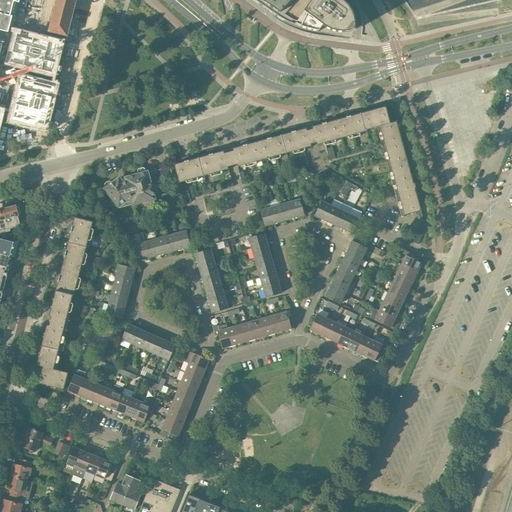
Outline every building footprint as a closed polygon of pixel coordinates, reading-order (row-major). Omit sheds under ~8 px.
[(0,0),(0,115),(3,102),(0,101),(0,77),(19,0),(0,0)] [(56,0),(48,32),(68,37),(76,0),(56,0)] [(255,0),(276,14),(283,19),(296,25),(299,26),(303,28),(307,29),(318,31),(323,25),(325,27),(328,29),(332,30),(334,31),(335,32),(336,32),(338,32),(339,32),(340,32),(342,32),(344,32),(346,32),(348,32),(350,31),(355,30),(355,27),(355,25),(355,23),(355,21),(354,19),(354,18),(354,17),(353,15),(353,14),(352,13),(351,11),(350,8),(348,6),(347,5),(346,3),(342,0),(255,0)] [(16,34),(9,63),(52,74),(59,45),(16,34)] [(22,79),(11,121),(44,129),(55,87),(22,79)] [(386,106),(361,113),(366,130),(379,126),(404,215),(416,212),(420,227),(413,242),(418,244),(426,227),(396,121),(390,123),(386,106)] [(366,131),(366,130),(361,113),(351,116),(351,114),(350,114),(346,115),(345,115),(346,117),(336,120),(341,138),(366,131)] [(310,130),(307,130),(306,128),(296,131),(296,129),(295,129),(291,130),(290,131),(291,132),(282,135),(287,153),(311,146),(311,144),(314,143),(316,143),(317,145),(341,138),(336,120),(327,122),(327,121),(326,120),(321,122),(321,124),(312,127),(312,129),(310,130)] [(262,160),(287,153),(282,135),(272,138),(272,136),(271,135),(266,137),(266,139),(257,142),(262,160)] [(204,176),(229,169),(228,167),(233,166),(237,164),(237,167),(262,160),(257,142),(248,144),(247,142),(242,143),(242,144),(242,146),(232,148),(233,151),(229,152),(224,153),(224,151),(214,154),(213,152),(213,151),(208,153),(208,155),(199,158),(204,176)] [(351,150),(352,154),(369,149),(368,145),(351,150)] [(332,147),(326,148),(329,160),(335,159),(332,147)] [(299,156),(302,168),(308,166),(305,154),(299,156)] [(199,158),(189,160),(189,158),(188,158),(184,159),(183,160),(184,162),(174,164),(179,183),(204,176),(199,158)] [(173,179),(170,167),(156,171),(154,169),(151,170),(150,172),(147,173),(144,168),(139,170),(138,175),(127,178),(127,179),(134,204),(143,202),(144,204),(155,201),(154,195),(157,191),(156,186),(151,185),(150,184),(164,180),(164,182),(173,179)] [(282,180),(281,176),(280,174),(282,173),(281,169),(271,172),(274,183),(282,180)] [(121,207),(134,204),(127,179),(121,181),(119,178),(113,183),(112,183),(108,182),(107,184),(106,188),(114,198),(114,204),(120,206),(121,207)] [(350,187),(352,184),(347,181),(340,193),(346,196),(350,187)] [(180,192),(183,204),(191,202),(188,190),(180,192)] [(290,202),(294,218),(305,215),(300,199),(290,202)] [(334,199),(331,205),(324,220),(333,224),(340,209),(343,203),(334,199)] [(321,201),(314,216),(324,220),(331,205),(321,201)] [(284,221),(294,218),(290,202),(280,205),(284,221)] [(0,236),(5,238),(7,232),(10,231),(9,229),(20,226),(17,216),(19,216),(20,214),(19,208),(16,206),(4,209),(3,205),(1,204),(0,204),(0,236)] [(270,207),(274,223),(284,221),(280,205),(270,207)] [(264,226),(274,223),(270,207),(260,210),(264,226)] [(333,224),(342,229),(349,214),(340,209),(333,224)] [(359,218),(349,214),(342,229),(352,233),(359,218)] [(68,242),(86,247),(93,222),(75,217),(72,227),(70,226),(70,227),(68,232),(69,232),(71,233),(68,242)] [(186,230),(176,233),(181,249),(191,246),(186,230)] [(171,252),(181,249),(176,233),(166,236),(171,252)] [(248,238),(251,248),(267,243),(264,233),(248,238)] [(171,252),(166,236),(156,239),(161,255),(171,252)] [(0,253),(12,257),(13,252),(16,251),(17,247),(15,245),(15,243),(0,239),(0,253)] [(151,257),(161,255),(156,239),(146,241),(151,257)] [(136,244),(141,260),(151,257),(146,241),(136,244)] [(352,241),(347,250),(362,257),(367,248),(352,241)] [(80,271),(86,247),(68,242),(66,251),(64,251),(63,251),(62,256),(64,257),(62,266),(80,271)] [(270,253),(267,243),(251,248),(254,258),(270,253)] [(195,253),(198,263),(214,259),(211,249),(195,253)] [(358,266),(362,257),(347,250),(343,259),(358,266)] [(405,255),(401,264),(417,272),(422,263),(420,262),(419,261),(421,258),(418,257),(418,256),(404,250),(402,254),(405,255)] [(12,257),(0,253),(0,268),(8,271),(9,269),(11,269),(12,265),(10,263),(12,257)] [(273,263),(270,253),(254,258),(257,268),(273,263)] [(201,273),(216,269),(214,259),(198,263),(201,273)] [(358,266),(343,259),(339,269),(353,276),(358,266)] [(276,273),(273,263),(257,268),(260,278),(276,273)] [(116,274),(132,279),(135,268),(119,264),(116,274)] [(413,281),(417,272),(401,264),(397,273),(413,281)] [(55,291),(73,296),(74,296),(80,271),(62,266),(59,276),(57,275),(57,276),(56,280),(56,281),(58,282),(55,291)] [(8,273),(8,271),(0,268),(0,282),(5,284),(7,278),(9,279),(10,273),(8,273)] [(201,273),(203,283),(219,279),(216,269),(201,273)] [(349,285),(353,276),(339,269),(334,278),(349,285)] [(263,288),(279,283),(276,273),(260,278),(263,288)] [(408,290),(413,281),(397,273),(392,283),(408,290)] [(130,289),(132,279),(116,274),(114,284),(130,289)] [(349,285),(334,278),(330,287),(345,294),(349,285)] [(206,293),(222,289),(219,279),(203,283),(206,293)] [(246,282),(242,283),(245,293),(252,291),(251,286),(253,285),(251,280),(246,282)] [(281,293),(279,283),(263,288),(266,298),(281,293)] [(388,292),(404,300),(408,290),(392,283),(388,292)] [(114,284),(111,294),(127,299),(130,289),(114,284)] [(340,304),(345,294),(330,287),(325,297),(340,304)] [(206,293),(209,303),(225,298),(222,289),(206,293)] [(66,320),(73,296),(55,291),(49,316),(51,316),(50,320),(50,323),(49,325),(47,325),(36,365),(43,367),(38,383),(64,390),(68,373),(54,369),(64,329),(65,325),(66,320)] [(399,309),(404,300),(388,292),(383,301),(399,309)] [(125,309),(127,299),(111,294),(108,305),(125,309)] [(212,313),(228,309),(225,298),(209,303),(212,313)] [(379,311),(395,318),(399,309),(383,301),(379,311)] [(125,309),(108,305),(106,315),(122,319),(125,309)] [(390,328),(395,318),(379,311),(374,309),(370,318),(390,328)] [(292,328),(288,317),(287,311),(277,314),(282,331),(292,328)] [(277,314),(267,317),(272,334),(282,331),(277,314)] [(309,329),(319,334),(326,318),(317,314),(309,329)] [(262,337),(272,334),(267,317),(261,319),(260,316),(256,317),(257,320),(262,337)] [(319,334),(328,338),(336,322),(326,318),(319,334)] [(257,320),(247,323),(252,340),(262,337),(257,320)] [(337,320),(336,322),(328,338),(337,343),(345,327),(346,324),(337,320)] [(247,323),(237,326),(240,335),(242,343),(252,340),(247,323)] [(131,343),(138,328),(128,324),(122,339),(131,343)] [(222,348),(232,345),(227,328),(226,324),(218,327),(217,325),(213,326),(214,332),(217,331),(222,348)] [(240,335),(237,326),(227,328),(232,345),(242,343),(240,335)] [(337,343),(347,347),(354,331),(345,327),(337,343)] [(138,328),(131,343),(140,348),(147,332),(138,328)] [(359,334),(354,331),(347,347),(356,352),(364,336),(365,333),(361,330),(359,334)] [(147,332),(140,348),(150,352),(157,337),(147,332)] [(375,335),(373,340),(365,356),(374,361),(375,360),(378,362),(382,355),(378,353),(385,340),(375,335)] [(356,352),(365,356),(373,340),(364,336),(356,352)] [(157,337),(150,352),(159,356),(166,341),(157,337)] [(166,341),(159,356),(169,360),(176,345),(166,341)] [(387,347),(382,345),(379,353),(383,355),(387,347)] [(192,349),(191,352),(205,358),(207,354),(192,349)] [(186,361),(189,362),(205,369),(209,359),(193,353),(190,351),(186,361)] [(201,378),(205,369),(189,362),(185,372),(201,378)] [(67,391),(77,395),(84,378),(86,373),(76,369),(67,391)] [(201,378),(185,372),(181,381),(198,388),(201,378)] [(77,395),(87,399),(93,382),(84,378),(77,395)] [(194,398),(198,388),(181,381),(177,391),(194,398)] [(87,399),(96,402),(103,386),(93,382),(87,399)] [(115,385),(112,390),(106,406),(115,410),(122,394),(124,389),(115,385)] [(96,402),(106,406),(112,390),(103,386),(96,402)] [(194,398),(177,391),(173,400),(190,407),(194,398)] [(122,394),(115,410),(125,414),(132,398),(122,394)] [(141,402),(134,418),(144,422),(151,406),(153,401),(143,397),(141,402)] [(125,414),(134,418),(141,402),(132,398),(125,414)] [(186,417),(190,407),(173,400),(169,410),(186,417)] [(186,417),(169,410),(165,420),(182,426),(186,417)] [(162,429),(159,435),(168,438),(168,436),(176,439),(177,436),(178,436),(182,426),(165,420),(162,429)] [(53,439),(42,434),(42,433),(30,428),(23,446),(35,451),(39,441),(50,446),(53,439)] [(54,453),(63,457),(68,445),(59,441),(54,453)] [(73,447),(63,471),(73,475),(76,467),(83,450),(73,447)] [(83,477),(86,471),(92,454),(83,450),(76,467),(73,475),(82,479),(83,477)] [(95,475),(102,458),(92,454),(86,471),(83,477),(93,481),(95,475)] [(112,462),(102,458),(95,475),(111,481),(118,465),(112,462)] [(13,464),(10,477),(27,481),(32,463),(19,459),(18,465),(13,464)] [(141,481),(126,475),(122,485),(117,483),(110,499),(134,509),(141,493),(136,491),(141,481)] [(10,477),(7,488),(12,489),(10,496),(23,499),(28,500),(33,482),(27,481),(10,477)] [(171,511),(180,490),(171,486),(172,483),(164,479),(162,482),(153,478),(138,511),(171,511)] [(54,496),(45,494),(43,504),(51,506),(54,496)] [(195,511),(201,498),(190,494),(182,511),(195,511)] [(4,500),(1,511),(19,511),(23,499),(10,496),(9,501),(4,500)] [(195,511),(206,511),(211,502),(201,498),(195,511)] [(218,511),(221,506),(211,502),(206,511),(218,511)] [(64,503),(61,511),(69,511),(72,505),(64,503)]
